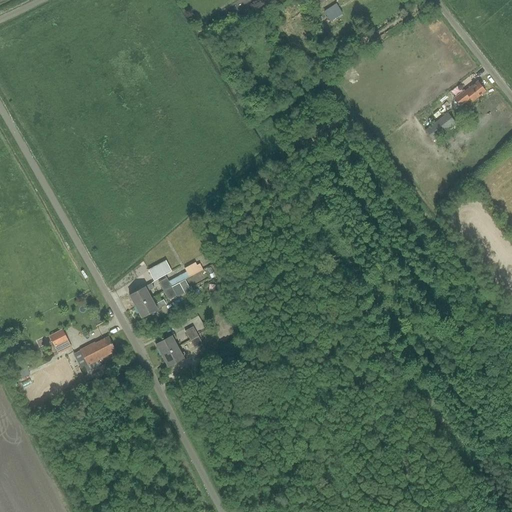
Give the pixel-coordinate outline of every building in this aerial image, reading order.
[(472,102),(486,92),(478,81),(465,92),(464,91),(454,98),(460,106),(470,99),(472,102)] [(432,140),(454,123),(447,113),(425,130),(432,140)] [(154,281),(171,271),(166,261),(148,270),(154,281)] [(189,277),(202,270),(199,264),(196,265),(195,262),(184,268),(186,272),(189,277)] [(171,287),(179,283),(184,280),(189,277),(186,272),(168,281),(171,287)] [(171,287),(168,281),(167,278),(159,282),(169,300),(177,296),(171,287)] [(179,283),(184,293),(190,290),(184,280),(179,283)] [(177,297),(184,293),(179,283),(171,287),(177,296),(177,297)] [(135,307),(151,298),(148,292),(154,288),(151,284),(129,296),(135,307)] [(151,298),(135,307),(141,318),(160,308),(166,305),(163,300),(155,305),(151,298)] [(195,349),(203,345),(193,327),(185,331),(195,349)] [(59,354),(71,348),(63,330),(49,337),(59,354)] [(174,334),(156,345),(162,356),(178,347),(174,340),(177,339),(174,334)] [(114,352),(112,349),(114,348),(110,340),(107,341),(105,339),(95,344),(95,343),(80,350),(90,370),(101,364),(99,360),(114,352)] [(178,347),(162,356),(168,367),(186,357),(184,352),(181,354),(178,347)] [(28,367),(17,373),(20,379),(31,373),(28,367)]
